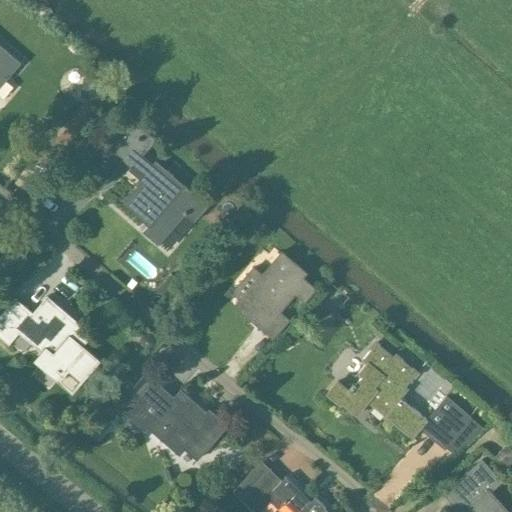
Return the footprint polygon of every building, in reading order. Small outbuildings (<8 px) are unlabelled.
[(20,63),(3,48),(0,45),(0,85),(14,69),(20,63)] [(90,79),(87,99),(105,101),(120,84),(90,79)] [(132,168),(133,167),(137,162),(156,140),(130,118),(107,146),(132,168)] [(152,163),(143,155),(137,162),(133,167),(142,175),(141,175),(143,177),(121,203),(147,226),(142,231),(158,244),(185,213),(194,221),(208,205),(155,159),(152,163)] [(253,266),(232,291),(240,298),(234,305),(249,318),(249,317),(272,337),(287,319),(278,311),(294,292),(303,300),(314,288),(301,276),(305,272),(280,251),(261,274),(253,266)] [(176,289),(162,305),(172,314),(186,298),(176,289)] [(18,307),(0,328),(0,333),(11,342),(18,333),(41,352),(33,361),(38,366),(54,379),(64,367),(78,379),(87,368),(89,365),(89,362),(89,358),(87,355),(80,349),(93,334),(82,324),(79,328),(68,318),(71,315),(53,300),(37,319),(20,305),(18,307)] [(317,301),(306,314),(315,322),(326,309),(317,301)] [(151,347),(154,342),(154,337),(149,334),(143,335),(140,338),(140,344),(145,348),(151,347)] [(338,379),(326,393),(355,417),(369,400),(387,416),(413,438),(420,429),(445,450),(452,441),(459,433),(471,417),(445,396),(426,419),(402,398),(409,389),(406,386),(415,376),(416,377),(420,372),(412,366),(411,368),(402,360),(403,359),(396,352),(392,356),(379,345),(380,343),(376,339),(368,348),(370,349),(361,360),(365,364),(357,373),(361,377),(355,384),(353,383),(348,388),(338,379)] [(180,389),(173,396),(145,372),(116,406),(145,430),(148,427),(179,455),(185,449),(197,460),(228,426),(219,417),(216,420),(180,389)] [(100,441),(115,422),(101,411),(86,430),(100,441)] [(505,468),(511,459),(511,447),(506,443),(494,457),(505,468)] [(234,468),(242,475),(252,464),(244,457),(234,468)] [(481,460),(452,485),(461,494),(453,501),(463,511),(461,511),(509,511),(491,491),(501,482),(490,470),(481,460)] [(285,476),(282,479),(271,468),(241,498),(255,511),(258,511),(269,501),(278,509),(284,502),(293,511),(329,511),(325,508),(326,507),(315,496),(310,500),(285,476)]
